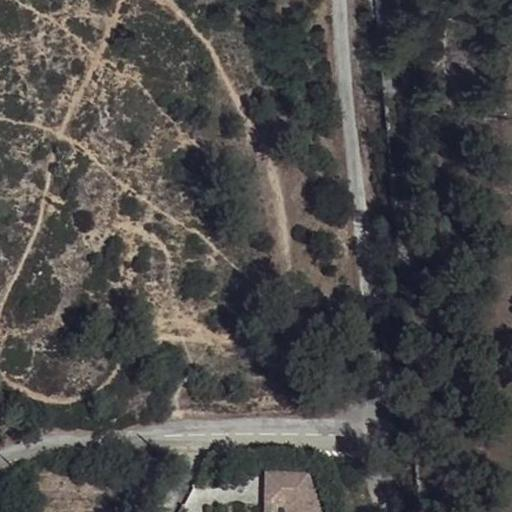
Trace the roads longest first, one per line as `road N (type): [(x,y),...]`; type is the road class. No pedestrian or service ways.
road 1 (residential): [(369,437),(376,279),(337,0)]
road 2 (tertiary): [(0,453),(57,440),(197,434)]
road 3 (tertiary): [(197,434),(369,437)]
